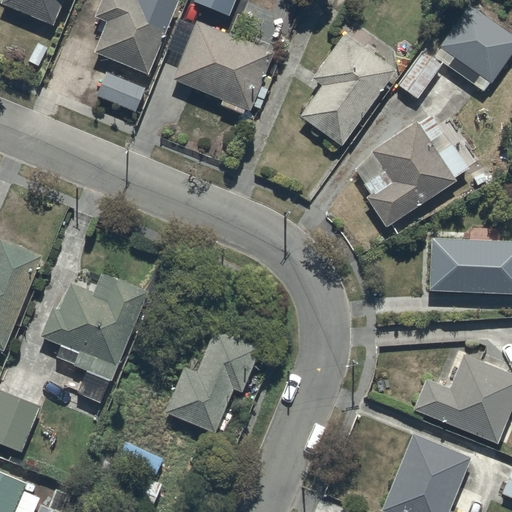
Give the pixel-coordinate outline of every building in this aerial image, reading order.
[(2,0),(54,19),(61,0),(2,0)] [(173,7),(155,0),(96,0),(93,9),(105,14),(100,28),(93,25),(86,40),(93,43),(92,45),(146,69),(173,7)] [(199,0),(222,9),(225,0),(199,0)] [(274,47),(196,15),(193,20),(179,14),(167,43),(182,49),(172,74),(220,95),(218,99),(242,109),(244,103),(248,105),(250,100),(259,103),(269,78),(262,75),(274,47)] [(321,79),(297,109),(339,139),(393,64),(342,27),(311,72),(321,79)] [(421,48),(397,79),(417,94),(441,63),(421,48)] [(104,66),(94,90),(135,106),(144,83),(104,66)] [(467,163),(430,111),(416,119),(413,115),(369,146),(372,150),(351,164),(368,188),(363,192),(385,222),(456,175),(454,172),(467,163)] [(511,288),(511,233),(424,231),(423,250),(429,251),(427,287),(511,288)] [(0,344),(3,346),(39,250),(0,234),(0,344)] [(100,398),(146,285),(99,267),(91,286),(69,277),(57,305),(52,302),(40,332),(59,340),(54,352),(85,365),(76,388),(100,398)] [(240,388),(260,340),(214,322),(196,368),(182,362),(164,407),(214,427),(215,425),(225,429),(232,412),(223,408),(232,385),(240,388)] [(425,372),(412,403),(495,438),(511,397),(511,367),(461,347),(447,381),(425,372)] [(0,386),(0,440),(20,448),(37,400),(0,386)] [(469,451),(412,427),(380,504),(399,511),(455,511),(457,508),(447,503),(469,451)] [(160,453),(124,438),(119,454),(154,468),(160,453)] [(161,480),(103,457),(89,490),(107,497),(110,489),(150,506),(161,480)] [(511,460),(500,488),(511,493),(511,460)] [(0,511),(12,511),(27,477),(0,465),(0,511)]
